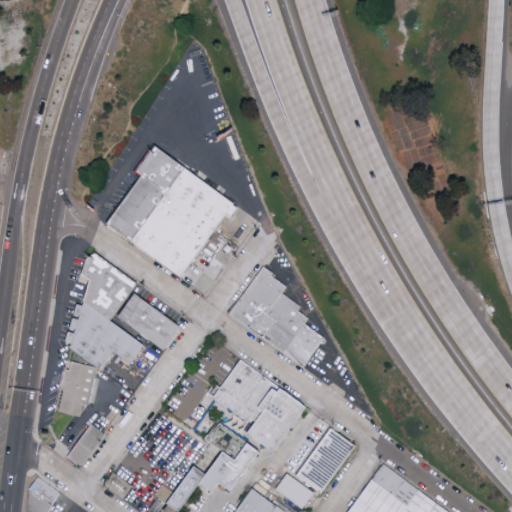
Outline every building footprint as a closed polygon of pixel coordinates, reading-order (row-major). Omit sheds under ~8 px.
[(160,210),(137,243),(126,234),(112,224),(122,211),(125,206),(148,175),(141,170),(156,149),(158,147),(162,147),(165,149),(186,165),(191,168),(186,175),(160,210)] [(242,209),(236,218),(231,215),(191,271),(187,277),(185,280),(174,271),(137,243),(160,210),(186,175),(191,168),(244,207),(242,209)] [(126,306),(115,321),(90,303),(97,282),(86,274),(87,272),(91,257),(105,257),(124,271),(126,273),(142,285),(126,306)] [(309,366),(307,369),(255,331),(248,326),(233,315),(248,295),(266,270),(267,269),(269,270),(277,275),(275,277),(290,288),(285,294),(304,308),(301,311),(308,316),(313,319),(308,324),(308,325),(317,331),(329,339),(309,366)] [(183,332),(170,352),(143,332),(127,321),(122,318),(126,311),(139,293),(186,328),(183,332)] [(149,346),(136,365),(127,358),(118,352),(104,371),(74,348),(80,333),(90,303),(115,321),(127,330),(130,332),(149,346)] [(283,392),(278,400),(273,398),(264,409),(270,412),(259,426),(253,422),(251,425),(249,424),(244,421),(215,400),(221,392),(245,361),(248,364),(285,389),(283,392)] [(87,405),(82,404),(79,418),(58,413),(64,388),(61,387),(64,370),(68,371),(71,362),(96,368),(87,405)] [(289,392),(309,406),(312,408),(309,412),(307,416),(309,419),(312,421),(309,425),(293,448),(286,443),(280,453),(279,453),(253,434),(259,426),(270,412),(264,409),(273,398),(278,400),(283,392),(285,389),(289,392)] [(248,453),(231,476),(227,474),(225,477),(216,470),(210,477),(198,468),(206,453),(207,452),(188,439),(181,434),(188,425),(209,396),(244,421),(238,430),(245,434),(241,443),(249,449),(250,450),(249,452),(248,453)] [(170,454),(165,460),(157,454),(142,443),(157,420),(183,437),(170,454)] [(79,469),(66,459),(91,426),(104,435),(79,469)] [(357,452),(326,496),(310,485),(301,479),(310,467),(319,452),(334,430),(360,448),(357,452)] [(447,511),(383,465),(348,511),(447,511)] [(189,507),(185,511),(181,511),(172,505),(189,481),(198,468),(210,477),(189,507)] [(128,500),(126,502),(106,487),(116,474),(128,482),(137,488),(128,500)] [(301,479),(310,485),(326,496),(312,511),(306,511),(298,507),(293,511),(287,511),(283,508),(270,499),(275,489),(283,495),(290,483),(293,485),(298,476),(301,479)] [(164,511),(151,511),(160,500),(156,498),(166,486),(177,494),(164,511)] [(270,499),(283,508),(280,511),(240,511),(249,500),(257,490),(270,499)]
